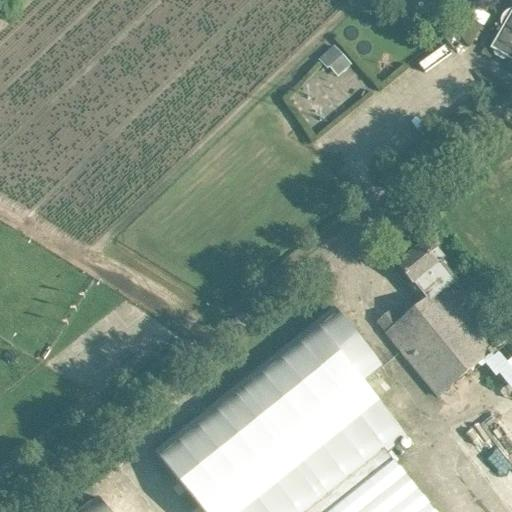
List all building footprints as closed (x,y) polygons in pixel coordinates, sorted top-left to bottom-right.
[(511,9),(509,11),(505,13),(502,16),(500,21),(500,25),(501,30),(490,49),(511,61),(511,9)] [(284,137),(269,122),(258,133),(273,149),(284,137)] [(413,287),(426,304),(427,305),(445,291),(458,280),(443,261),(443,257),(440,253),(434,253),(430,256),(423,246),(398,267),(403,274),(399,277),(410,290),(413,287)] [(403,323),(387,335),(440,400),(495,351),(445,291),(427,305),(426,304),(403,323)] [(157,452),(205,511),(432,511),(386,455),(406,438),(364,385),(383,369),(335,309),(157,452)] [(378,324),(387,335),(403,323),(393,311),(378,324)] [(81,511),(109,511),(98,498),(81,511)]
